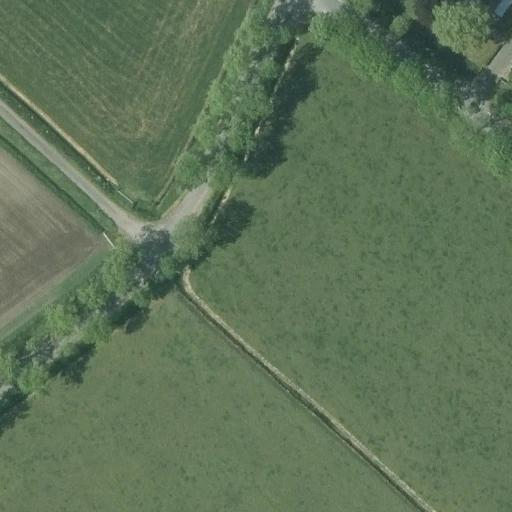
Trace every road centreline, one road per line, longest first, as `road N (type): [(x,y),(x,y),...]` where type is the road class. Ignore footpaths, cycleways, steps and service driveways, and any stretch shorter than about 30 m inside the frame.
road 1 (tertiary): [(0,382),(109,301),(156,253),(193,198),(284,0)]
road 2 (tertiary): [(511,138),(325,0)]
